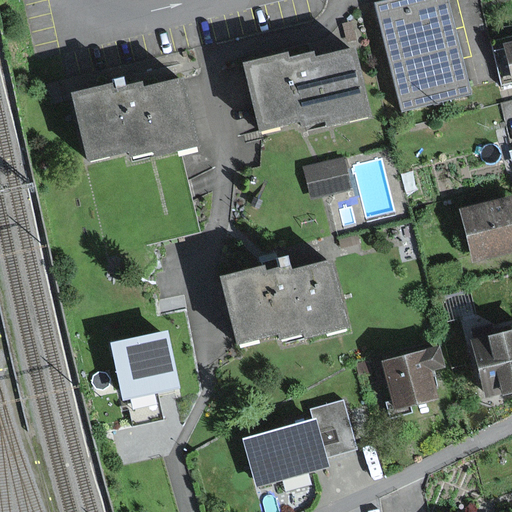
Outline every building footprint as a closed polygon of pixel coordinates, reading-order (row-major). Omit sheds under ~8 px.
[(450,0),(415,0),(374,10),(400,116),(474,98),(450,0)] [(359,46),(249,68),(262,135),(373,113),(359,46)] [(193,73),(71,96),(85,171),(207,149),(193,73)] [(511,187),(456,201),(470,260),(511,249),(511,187)] [(337,260),(228,287),(244,350),(353,323),(337,260)] [(511,325),(474,332),(486,398),(511,393),(511,325)] [(172,341),(114,356),(128,410),(186,395),(172,341)] [(425,348),(385,359),(398,408),(439,396),(425,348)] [(329,356),(224,395),(248,461),(324,434),(312,400),(342,389),(329,356)]
